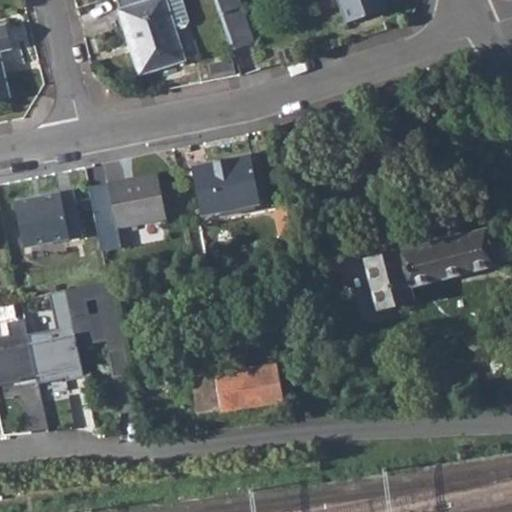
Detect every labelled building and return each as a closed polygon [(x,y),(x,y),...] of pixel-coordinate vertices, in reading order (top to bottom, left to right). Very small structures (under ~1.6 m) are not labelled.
[(174,28),(166,2),(165,0),(118,0),(121,10),(119,11),(138,74),(183,60),(174,28)] [(183,25),(175,0),(165,0),(166,2),(174,28),(183,25)] [(241,9),(237,0),(213,0),(220,17),(241,9)] [(337,0),(346,24),(384,11),(379,0),(337,0)] [(254,45),(241,9),(220,17),(233,53),(254,45)] [(0,25),(0,99),(9,97),(0,64),(0,51),(10,48),(3,25),(0,25)] [(191,167),(200,215),(258,205),(248,156),(191,167)] [(106,185),(115,228),(164,219),(156,175),(106,185)] [(115,228),(106,185),(87,188),(99,253),(119,249),(115,228)] [(14,202),(22,245),(81,233),(72,190),(14,202)] [(364,255),(376,308),(413,299),(410,284),(511,261),(505,236),(488,240),(484,227),(364,255)] [(73,347),(100,341),(102,355),(120,351),(105,280),(60,288),(73,347)] [(23,333),(34,383),(62,377),(62,380),(79,377),(73,347),(60,288),(43,291),(51,327),(23,333)] [(4,330),(0,330),(0,375),(7,374),(7,379),(34,383),(23,333),(19,314),(1,318),(4,330)] [(189,375),(193,411),(278,400),(273,364),(189,375)]
